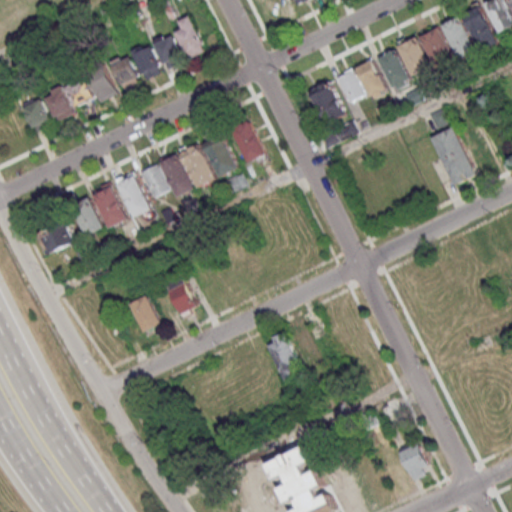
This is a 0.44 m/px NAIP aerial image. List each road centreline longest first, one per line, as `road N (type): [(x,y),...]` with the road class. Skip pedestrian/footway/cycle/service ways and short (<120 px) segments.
road 1 (residential): [(398,0),(0,193)]
road 2 (residential): [(178,511),(0,211)]
road 3 (residential): [(357,265),(225,0)]
road 4 (residential): [(357,265),(101,392)]
road 5 (residential): [(468,487),(357,265)]
road 6 (residential): [(511,188),(357,265)]
road 7 (motorway): [(101,511),(33,408)]
